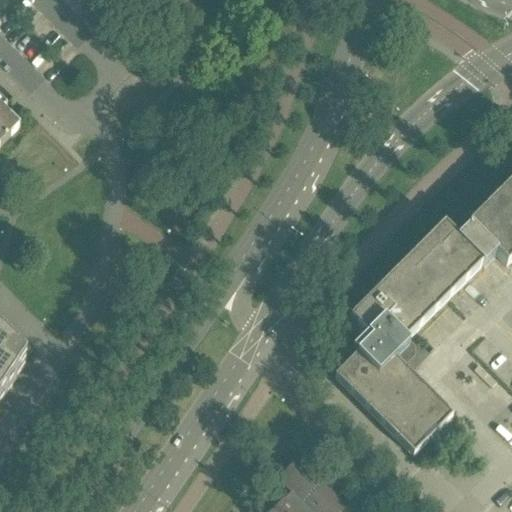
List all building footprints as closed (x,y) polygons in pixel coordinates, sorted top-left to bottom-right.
[(0,110),(0,148),(19,129),(9,119),(0,110)] [(467,229),(468,231),(495,258),(503,266),(506,268),(508,266),(511,262),(511,183),(469,227),(467,229)] [(495,258),(468,231),(457,242),(446,230),(446,231),(443,228),(440,231),(440,230),(352,319),(349,322),(352,324),(352,325),(364,337),(366,339),(351,354),(356,358),(353,361),(336,377),(334,380),(336,383),(410,456),(413,459),(415,456),(449,422),(451,420),(449,417),(400,368),(408,359),(408,348),(405,344),(406,343),(480,270),(481,268),(483,271),(495,258)] [(0,355),(3,350),(4,350),(0,346),(0,404),(19,377),(0,357),(0,355)] [(321,482),(300,461),(289,471),(279,482),(293,496),(289,500),(287,499),(277,510),(274,511),(341,511),(347,507),(349,504),(328,483),(325,486),(324,487),(320,483),(321,482)]
